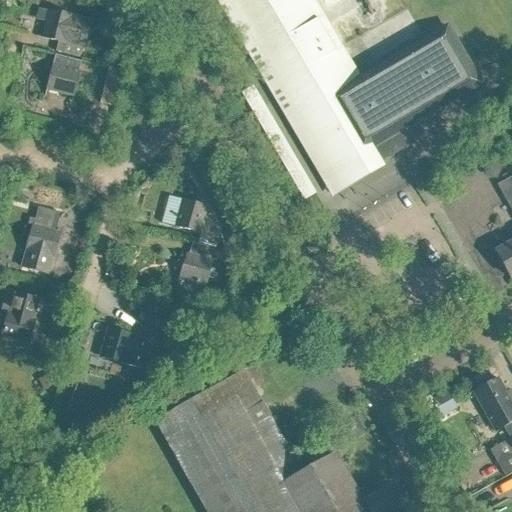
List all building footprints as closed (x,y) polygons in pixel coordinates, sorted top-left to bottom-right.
[(471,69),(471,70),(464,57),(463,55),(455,43),(456,43),(455,41),(454,41),(446,28),(440,32),(440,31),(438,33),(425,40),(423,41),(408,50),(406,51),(406,52),(394,59),(393,59),(391,60),(392,60),(379,67),(377,68),(377,69),(365,76),(363,77),(353,83),(310,11),(316,8),(311,0),(217,0),(246,48),(254,43),(261,55),(263,54),(267,61),(265,62),(285,95),(286,94),(289,99),(287,100),(335,180),(364,162),(369,170),(375,167),(379,165),(378,165),(390,157),(391,158),(393,156),(392,156),(405,149),(407,148),(407,147),(419,140),(419,141),(421,139),(434,132),(436,131),(427,116),(440,109),(442,108),(457,99),(459,98),(459,97),(471,90),(472,90),(474,89),(480,85),(472,72),(473,71),(471,69)] [(83,50),(91,22),(48,12),(41,39),(54,42),(52,52),(79,59),(82,49),(83,50)] [(125,56),(111,45),(102,58),(116,69),(125,56)] [(73,98),(80,73),(78,73),(80,63),(55,56),(46,92),(73,98)] [(498,175),(498,170),(491,166),(485,166),(483,170),(484,175),(491,179),(496,179),(498,175)] [(511,213),(511,177),(497,186),(511,213)] [(182,201),(175,228),(200,235),(197,244),(216,249),(222,228),(213,225),(214,220),(205,218),(207,208),(182,201)] [(57,213),(38,208),(21,269),(49,276),(60,235),(52,232),(57,213)] [(232,239),(228,253),(242,257),(246,243),(232,239)] [(511,280),(511,278),(511,241),(495,252),(511,280)] [(186,255),(179,280),(206,288),(215,252),(206,250),(207,248),(191,244),(188,256),(186,255)] [(40,300),(14,293),(13,296),(5,294),(0,310),(9,312),(1,340),(28,347),(36,320),(34,320),(40,300)] [(228,299),(212,295),(210,305),(225,309),(228,299)] [(108,330),(100,358),(125,365),(126,364),(144,369),(151,344),(132,339),(133,337),(108,330)] [(301,473),(243,371),(155,422),(206,511),(362,511),(368,509),(369,511),(395,511),(403,507),(392,486),(377,494),(371,484),(356,492),(334,454),(301,473)] [(52,374),(38,381),(43,391),(57,384),(52,374)] [(498,380),(473,394),(495,433),(504,428),(511,440),(508,441),(511,447),(511,399),(510,400),(498,380)] [(438,408),(453,400),(448,390),(433,399),(438,408)] [(349,441),(362,434),(353,419),(341,426),(349,441)]
